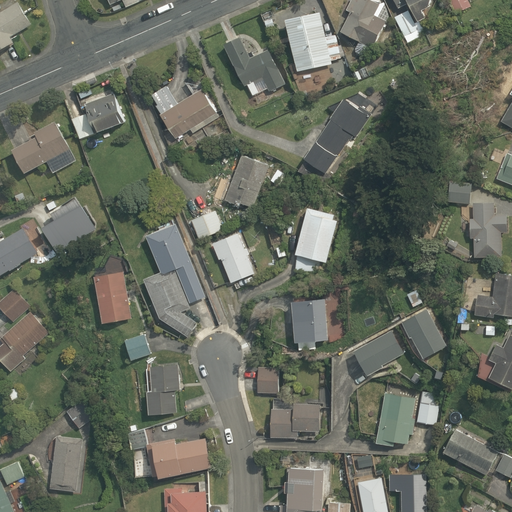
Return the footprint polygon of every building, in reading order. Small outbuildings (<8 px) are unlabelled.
[(381,1),(378,0),(348,0),(342,13),(348,16),(342,29),(375,47),(388,22),(374,15),(381,1)] [(416,20),(420,18),(429,14),(424,5),(434,0),(395,0),(399,8),(408,3),(416,20)] [(0,55),(18,44),(15,38),(35,25),(21,2),(1,15),(0,12),(0,55)] [(320,7),(286,15),(298,70),(332,63),(331,60),(344,57),(338,32),(326,35),(320,7)] [(241,35),(226,42),(245,86),(248,85),(252,95),(268,88),(270,93),(288,85),(271,46),(250,55),(241,35)] [(203,89),(178,101),(169,83),(152,91),(174,136),(191,128),(192,131),(218,118),(203,89)] [(511,127),(511,88),(510,92),(511,93),(511,101),(501,121),(511,127)] [(108,91),(85,102),(100,132),(123,121),(108,91)] [(347,96),(304,154),(326,171),(353,134),(357,137),(373,116),(347,96)] [(12,143),(25,170),(71,148),(56,116),(32,127),(35,133),(12,143)] [(511,152),(508,151),(497,177),(511,182),(511,152)] [(269,162),(240,152),(225,199),(240,204),(241,200),(255,204),(269,162)] [(288,172),(278,166),(271,180),(281,185),(288,172)] [(473,181),(451,177),(447,200),(469,204),(473,181)] [(474,237),(474,256),(502,256),(502,231),(507,231),(507,212),(498,211),(498,196),(474,196),(474,218),(470,218),(470,237),(474,237)] [(339,214),(307,206),(295,252),(328,260),(339,214)] [(215,210),(191,219),(199,238),(223,229),(215,210)] [(32,220),(0,239),(0,273),(47,246),(32,220)] [(143,277),(160,318),(188,337),(198,321),(183,311),(192,307),(190,303),(208,296),(177,221),(146,234),(161,270),(143,277)] [(239,230),(212,242),(219,258),(221,257),(232,283),(257,272),(239,230)] [(122,269),(95,273),(103,321),(130,316),(122,269)] [(478,294),(475,314),(493,316),(494,311),(511,313),(511,272),(497,270),(493,297),(478,294)] [(16,286),(0,298),(0,305),(11,320),(30,306),(16,286)] [(416,288),(407,293),(414,306),(423,302),(416,288)] [(339,294),(293,298),(296,341),(342,337),(339,294)] [(428,308),(402,321),(421,359),(447,346),(428,308)] [(0,342),(0,357),(11,371),(27,357),(24,354),(50,332),(31,309),(1,335),(4,339),(0,342)] [(393,330),(356,349),(369,374),(385,365),(383,362),(403,352),(393,330)] [(147,333),(127,339),(132,358),(153,353),(147,333)] [(511,334),(504,347),(497,343),(490,359),(497,362),(491,376),(511,386),(511,334)] [(278,359),(259,360),(260,391),(279,390),(278,359)] [(179,364),(153,364),(152,390),(149,390),(149,411),(173,411),(173,389),(178,389),(179,364)] [(414,393),(386,389),(379,441),(406,445),(414,393)] [(419,422),(427,423),(424,447),(432,448),(436,424),(440,392),(423,390),(419,422)] [(103,411),(90,392),(66,408),(79,428),(103,411)] [(321,404),(293,402),(293,408),(272,408),(271,436),(299,437),(299,430),(319,431),(321,404)] [(146,443),(147,442),(144,427),(129,431),(131,448),(147,446),(146,443)] [(486,474),(499,451),(455,428),(443,451),(486,474)] [(84,437),(59,434),(52,488),(77,491),(84,437)] [(159,476),(212,467),(206,437),(176,442),(175,437),(147,442),(146,443),(147,446),(153,475),(158,474),(159,476)] [(511,475),(511,456),(505,453),(496,469),(511,477),(511,475)] [(25,477),(18,461),(1,469),(9,485),(25,477)] [(287,505),(280,504),(280,511),(317,511),(318,507),(322,508),(324,467),(289,465),(287,505)] [(427,511),(426,472),(390,473),(390,490),(401,489),(401,511),(427,511)] [(0,511),(17,511),(3,479),(0,480),(0,511)] [(165,511),(214,511),(207,511),(206,490),(182,490),(182,487),(165,487),(165,511)] [(350,511),(351,503),(329,501),(328,511),(350,511)] [(470,511),(498,511),(489,507),(488,510),(476,503),(470,511)]
